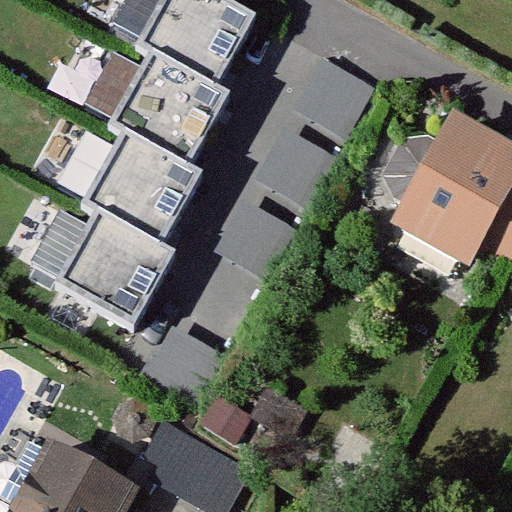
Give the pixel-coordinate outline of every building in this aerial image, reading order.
[(153,57),(216,90),(254,20),(215,0),(169,0),(142,51),(153,57)] [(227,97),(153,57),(113,130),(127,137),(188,170),(227,97)] [(323,58),(293,110),(348,141),(378,89),(323,58)] [(285,127),(254,179),(309,210),(339,159),(285,127)] [(472,261),(511,186),(511,163),(457,132),(446,150),(412,209),(403,224),(472,261)] [(201,177),(127,137),(87,210),(101,217),(161,250),(201,177)] [(412,209),(446,150),(430,141),(406,145),(386,179),(396,201),(412,209)] [(245,198),(215,249),(270,281),(300,229),(245,198)] [(175,259),(101,217),(60,289),(134,331),(175,259)] [(174,326),(144,378),(198,409),(228,358),(174,326)] [(306,412),(280,399),(266,427),(293,440),(306,412)] [(147,461),(164,470),(155,485),(202,511),(231,511),(252,474),(165,427),(147,461)] [(0,498),(1,499),(23,511),(53,458),(32,445),(17,468),(9,465),(0,470),(0,498)] [(23,511),(22,511),(124,511),(133,496),(55,453),(53,458),(23,511)]
